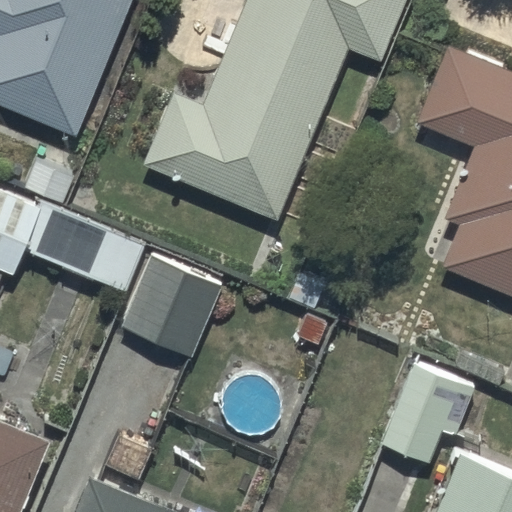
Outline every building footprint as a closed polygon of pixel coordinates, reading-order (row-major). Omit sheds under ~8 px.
[(0,0),(0,85),(76,116),(83,120),(134,0),(0,0)] [(175,78),(146,147),(279,202),(352,28),(381,40),(398,0),(241,0),(204,90),(175,78)] [(511,55),(447,29),(417,103),(475,127),(444,201),(460,207),(442,252),(511,280),(511,55)] [(0,174),(0,248),(13,254),(21,232),(126,273),(143,230),(0,174)] [(152,243),(121,309),(194,341),(223,273),(152,243)] [(0,511),(12,511),(50,421),(0,400),(0,511)] [(511,511),(511,456),(459,435),(427,511),(511,511)] [(222,511),(90,457),(66,511),(222,511)]
